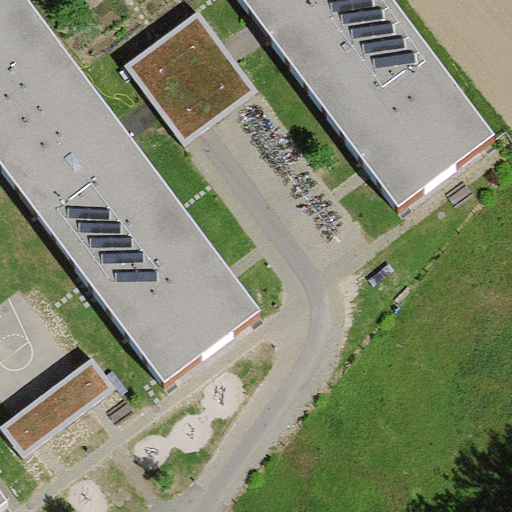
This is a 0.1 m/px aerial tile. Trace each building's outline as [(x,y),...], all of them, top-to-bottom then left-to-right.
[(34,0),(0,0),(0,155),(169,381),(266,308),(34,0)] [(399,0),(248,0),(400,203),(498,130),(399,0)] [(201,14),(131,66),(188,142),(258,91),(201,14)] [(94,359),(4,426),(26,455),(115,388),(94,359)] [(0,476),(0,505),(14,495),(0,476)]
